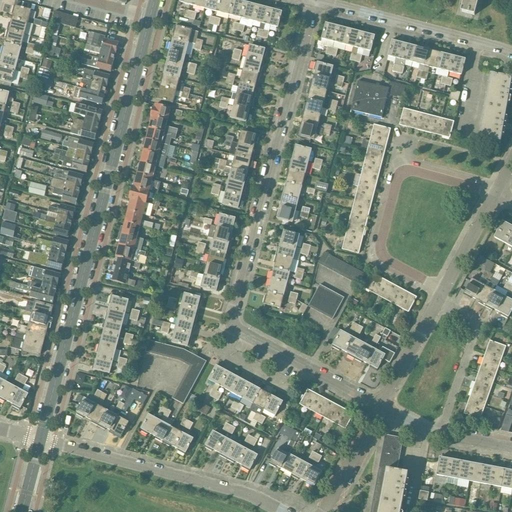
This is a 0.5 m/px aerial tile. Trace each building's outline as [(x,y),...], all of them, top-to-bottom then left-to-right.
[(207,0),(194,0),(193,6),(205,9),(207,0)] [(207,0),(205,9),(217,12),(220,0),(207,0)] [(220,0),(217,12),(229,16),(233,0),(220,0)] [(241,2),(242,2),(242,0),(241,0),(233,0),(229,16),(241,19),(246,3),(241,2)] [(464,0),(461,13),(475,16),(479,0),(464,0)] [(14,15),(12,19),(28,23),(31,11),(34,11),(36,6),(21,2),(19,8),(13,6),(11,14),(14,15)] [(250,4),(246,3),(241,19),(254,22),(258,4),(251,2),(250,4)] [(270,10),(265,8),(266,6),(258,4),(254,22),(261,24),(257,37),(262,38),(270,10)] [(43,18),(49,19),(52,10),(46,8),(43,18)] [(274,11),(270,10),(262,38),(267,39),(271,27),(278,28),(283,11),(275,9),(274,11)] [(76,29),(78,19),(55,12),(52,22),(76,29)] [(193,27),(194,20),(196,13),(192,12),(190,19),(188,26),(193,27)] [(34,25),(28,23),(12,19),(11,23),(9,23),(7,31),(25,36),(31,37),(32,30),(34,25)] [(35,20),(34,25),(41,27),(46,28),(47,23),(35,20)] [(334,26),(335,24),(327,22),(321,42),(318,41),(317,45),(327,48),(326,54),(331,55),(333,48),(334,42),(339,27),(334,26)] [(57,36),(60,25),(54,23),(51,35),(57,36)] [(174,34),(173,39),(189,43),(192,31),(174,26),(172,34),(174,34)] [(339,27),(334,42),(346,46),(351,28),(344,26),(343,28),(339,27)] [(363,33),(359,32),(359,30),(351,28),(346,46),(359,49),(363,33)] [(22,48),(25,36),(7,31),(5,38),(7,39),(6,43),(22,48)] [(87,46),(115,54),(116,54),(119,44),(105,40),(106,37),(90,33),(87,46)] [(363,33),(359,49),(371,52),(375,35),(368,33),(367,34),(363,33)] [(186,55),(189,43),(173,39),(171,43),(170,43),(168,51),(186,55)] [(400,43),(401,41),(393,39),(388,56),(396,58),(392,71),(398,73),(400,65),(401,60),(405,44),(400,43)] [(3,47),(1,55),(19,60),(22,48),(6,43),(5,48),(3,47)] [(413,63),(417,46),(410,44),(410,45),(405,44),(401,60),(413,63)] [(48,54),(54,56),(54,54),(60,55),(61,49),(50,46),(48,54)] [(113,63),(115,54),(87,46),(85,51),(90,52),(99,55),(98,59),(113,63)] [(246,58),(262,62),(263,58),(265,58),(267,50),(250,46),(246,58)] [(429,51),(425,49),(425,48),(417,46),(413,63),(425,66),(429,51)] [(235,48),(233,54),(240,56),(242,50),(235,48)] [(433,52),(429,51),(425,66),(437,69),(442,52),(434,50),(433,52)] [(168,59),(166,63),(182,68),(186,55),(168,51),(166,59),(168,59)] [(437,69),(449,72),(454,57),(449,56),(449,54),(442,52),(437,69)] [(0,68),(15,72),(19,60),(1,55),(0,58),(0,62),(1,63),(0,64),(0,68)] [(458,58),(454,57),(449,72),(461,76),(462,76),(466,58),(458,56),(458,58)] [(85,67),(110,73),(113,63),(98,59),(93,58),(92,62),(83,60),(81,65),(85,67)] [(261,67),(262,62),(246,58),(243,70),(261,75),(263,67),(261,67)] [(179,80),(182,68),(166,63),(165,68),(164,67),(162,75),(179,80)] [(313,71),(315,71),(315,72),(314,76),(330,80),(333,68),(315,63),(313,71)] [(15,72),(0,68),(0,84),(11,87),(12,84),(15,72)] [(82,79),(107,86),(109,77),(84,70),(82,79)] [(256,87),(257,82),(259,83),(261,75),(243,70),(240,82),(256,87)] [(507,110),(510,92),(511,79),(511,77),(490,74),(484,106),(507,110)] [(179,80),(162,75),(160,83),(161,83),(160,88),(176,92),(179,80)] [(327,92),(330,80),(314,76),(313,80),(311,80),(309,87),(327,92)] [(50,91),(53,81),(42,78),(39,88),(50,91)] [(82,90),(90,92),(105,96),(107,86),(82,79),(81,84),(83,85),(82,90)] [(407,87),(391,83),(390,88),(359,80),(351,110),(382,119),(388,96),(404,101),(407,87)] [(254,91),(256,87),(240,82),(237,95),(254,99),(256,91),(254,91)] [(308,100),(324,104),(327,92),(309,87),(307,95),(309,96),(308,100)] [(183,93),(176,92),(160,88),(159,92),(157,92),(155,99),(173,104),(175,97),(188,100),(190,95),(183,93)] [(102,106),(105,96),(90,92),(82,90),(79,90),(78,94),(73,93),(71,98),(102,106)] [(0,104),(6,106),(9,94),(0,91),(0,104)] [(453,100),(458,101),(460,93),(457,92),(452,91),(450,96),(449,99),(453,100)] [(37,93),(34,103),(45,107),(48,96),(37,93)] [(249,111),(250,106),(252,107),(254,99),(237,95),(234,107),(249,111)] [(303,112),(320,116),(324,104),(308,100),(306,105),(305,104),(303,112)] [(400,126),(412,129),(417,112),(404,109),(406,104),(401,102),(400,109),(403,110),(400,126)] [(85,117),(100,121),(103,111),(88,108),(76,105),(74,114),(85,117)] [(168,121),(171,109),(155,105),(154,109),(152,108),(150,116),(168,121)] [(484,106),(478,138),(501,142),(507,110),(484,106)] [(248,115),(249,111),(234,107),(230,119),(248,124),(250,116),(248,115)] [(320,116),(303,112),(300,120),(302,120),(301,124),(317,128),(320,116)] [(425,132),(429,116),(417,112),(412,129),(425,132)] [(450,139),(454,122),(455,117),(443,114),(441,119),(437,136),(450,139)] [(152,117),(150,116),(149,123),(150,123),(149,128),(165,132),(177,135),(178,130),(166,127),(168,121),(152,117)] [(437,136),(441,119),(429,116),(425,132),(437,136)] [(98,130),(100,121),(85,117),(84,121),(74,119),(73,124),(98,130)] [(73,124),(70,134),(95,140),(98,130),(73,124)] [(317,128),(301,124),(300,128),(298,128),(296,136),(314,141),(316,134),(321,135),(323,130),(317,128)] [(362,136),(371,138),(387,142),(391,129),(369,124),(368,129),(364,128),(362,136)] [(165,132),(149,128),(146,140),(162,144),(170,146),(171,139),(175,140),(177,135),(165,132)] [(41,140),(50,142),(51,140),(60,143),(62,135),(43,131),(41,140)] [(238,145),(254,149),(255,144),(257,145),(259,137),(241,132),(238,145)] [(77,150),(92,154),(94,144),(80,140),(69,137),(68,142),(64,141),(63,147),(69,148),(77,150)] [(343,143),(351,146),(352,139),(345,137),(343,143)] [(32,141),(23,138),(21,145),(30,147),(32,141)] [(361,149),(368,150),(384,154),(387,142),(371,138),(370,142),(363,141),(361,149)] [(146,140),(143,152),(158,156),(164,157),(165,157),(167,157),(170,146),(162,144),(146,140)] [(253,153),(254,149),(238,145),(235,157),(253,161),(255,154),(253,153)] [(292,158),(309,162),(312,150),(294,146),(292,154),(293,154),(292,158)] [(54,154),(64,157),(89,163),(92,154),(77,150),(69,148),(68,152),(56,149),(54,154)] [(32,161),(33,159),(34,153),(22,150),(20,157),(32,161)] [(381,167),(384,154),(368,150),(368,151),(363,150),(360,161),(365,162),(365,163),(381,167)] [(155,167),(158,156),(143,152),(140,163),(155,167)] [(87,173),(89,163),(64,157),(54,154),(53,159),(63,162),(62,167),(72,169),(87,173)] [(233,163),(227,162),(220,160),(219,165),(226,167),(232,169),(248,173),(249,169),(251,169),(253,161),(235,157),(233,163)] [(305,175),(309,162),(292,158),(291,163),(289,163),(288,170),(305,175)] [(137,175),(136,177),(152,181),(152,179),(155,167),(140,163),(137,175)] [(378,179),(381,167),(365,163),(361,175),(378,179)] [(247,177),(248,173),(232,169),(229,181),(247,186),(249,178),(247,177)] [(17,170),(15,179),(21,180),(23,172),(17,170)] [(286,183),(302,187),(305,175),(288,170),(285,178),(287,179),(286,183)] [(81,186),(84,176),(64,171),(62,175),(54,173),(53,179),(56,180),(67,182),(81,186)] [(358,187),(375,191),(378,179),(361,175),(361,176),(354,175),(351,185),(358,187)] [(152,181),(136,177),(135,183),(134,182),(132,188),(133,188),(149,193),(158,195),(160,183),(158,183),(152,181)] [(54,189),(79,196),(81,186),(67,182),(56,180),(53,179),(50,189),(54,189)] [(241,197),(243,193),(245,193),(247,186),(229,181),(225,193),(241,197)] [(45,197),(48,186),(32,182),(29,192),(45,197)] [(299,199),(302,187),(286,183),(285,187),(283,187),(281,195),(299,199)] [(315,190),(325,192),(327,193),(328,186),(326,185),(317,183),(315,190)] [(372,204),(375,191),(358,187),(355,200),(372,204)] [(146,204),(149,193),(132,188),(129,200),(130,200),(146,204)] [(79,196),(54,189),(53,194),(63,197),(62,201),(77,205),(79,196)] [(240,201),(241,197),(225,193),(222,205),(240,210),(242,202),(240,201)] [(280,207),(296,211),(299,199),(281,195),(279,202),(281,203),(280,207)] [(143,216),(146,204),(130,200),(127,212),(143,216)] [(352,212),(368,216),(372,204),(355,200),(352,212)] [(14,210),(16,203),(7,201),(5,208),(14,210)] [(58,215),(73,219),(75,208),(61,205),(60,209),(49,207),(48,212),(58,215)] [(292,224),(296,211),(280,207),(279,211),(277,211),(275,219),(292,224)] [(2,219),(10,221),(12,213),(4,211),(2,219)] [(127,212),(124,224),(140,228),(146,229),(152,231),(159,232),(161,227),(142,222),(143,216),(127,212)] [(365,229),(368,216),(352,212),(348,224),(365,229)] [(70,228),(73,219),(58,215),(57,219),(47,216),(47,217),(41,215),(40,220),(45,222),(70,228)] [(217,227),(232,231),(233,227),(235,228),(238,220),(220,215),(217,227)] [(68,238),(70,228),(45,222),(44,227),(54,229),(53,234),(68,238)] [(495,238),(505,243),(511,230),(511,226),(503,222),(495,238)] [(0,231),(0,234),(14,237),(16,227),(2,223),(0,231)] [(140,228),(124,224),(121,235),(137,239),(140,228)] [(345,237),(362,241),(365,229),(348,224),(345,237)] [(231,236),(232,231),(217,227),(213,239),(231,244),(233,236),(231,236)] [(281,243),(297,248),(300,236),(282,231),(280,239),(282,240),(281,243)] [(121,235),(119,247),(134,251),(140,252),(141,248),(142,248),(144,241),(137,239),(121,235)] [(0,244),(6,246),(8,239),(0,237),(0,244)] [(359,254),(362,241),(345,237),(342,250),(359,254)] [(37,245),(66,252),(69,242),(54,238),(53,243),(39,239),(37,245)] [(226,255),(227,251),(229,252),(231,244),(213,239),(210,251),(226,255)] [(294,260),(297,248),(281,243),(280,248),(278,248),(276,255),(294,260)] [(304,244),(302,249),(310,251),(309,252),(317,254),(318,249),(311,247),(311,246),(304,244)] [(39,255),(64,261),(66,252),(37,245),(36,249),(29,247),(27,252),(30,253),(39,255)] [(119,247),(116,258),(131,262),(132,262),(138,264),(140,257),(139,257),(140,252),(134,251),(119,247)] [(165,256),(172,257),(173,250),(166,248),(165,256)] [(225,260),(226,255),(210,251),(207,263),(225,268),(227,260),(225,260)] [(318,264),(323,266),(329,255),(324,252),(318,264)] [(41,264),(40,265),(62,271),(64,261),(39,255),(30,253),(28,261),(36,264),(36,263),(41,264)] [(274,263),(275,264),(274,268),(290,272),(296,274),(297,268),(299,261),(294,260),(276,255),(274,263)] [(333,257),(329,255),(323,266),(327,269),(333,257)] [(337,259),(333,257),(327,269),(331,271),(337,259)] [(113,270),(129,274),(130,268),(139,270),(141,265),(132,262),(131,262),(116,258),(113,270)] [(182,270),(184,261),(176,259),(174,268),(182,270)] [(331,271),(336,273),(342,262),(337,259),(331,271)] [(470,299),(471,298),(475,300),(483,286),(490,274),(495,264),(490,261),(478,283),(472,279),(463,295),(470,299)] [(346,264),(342,262),(336,273),(340,276),(346,264)] [(220,280),(221,276),(223,276),(225,268),(207,263),(204,275),(220,280)] [(340,276),(344,278),(351,266),(346,264),(340,276)] [(355,269),(351,266),(344,278),(349,281),(355,269)] [(43,281),(58,285),(61,275),(35,268),(31,267),(29,277),(43,281)] [(287,284),(290,272),(274,268),(273,272),(271,272),(269,280),(287,284)] [(349,281),(353,283),(359,271),(355,269),(349,281)] [(127,280),(129,274),(113,270),(110,281),(146,291),(148,283),(136,280),(136,282),(127,280)] [(364,273),(359,271),(353,283),(357,285),(364,273)] [(363,288),(374,295),(383,279),(371,273),(363,288)] [(490,274),(483,286),(475,300),(479,302),(478,304),(485,308),(495,292),(498,286),(491,282),(494,276),(490,274)] [(219,284),(220,280),(204,275),(201,288),(219,293),(221,285),(219,284)] [(394,285),(383,279),(374,295),(386,301),(394,285)] [(287,284),(269,280),(267,287),(269,288),(268,292),(284,297),(287,284)] [(31,288),(56,294),(58,285),(43,281),(42,285),(32,282),(31,288)] [(23,286),(16,284),(13,283),(11,289),(31,294),(30,299),(53,304),(56,294),(26,287),(23,286)] [(492,312),(493,310),(497,312),(505,298),(508,292),(511,286),(507,283),(501,295),(495,292),(485,308),(492,312)] [(313,296),(318,298),(323,287),(319,285),(313,296)] [(397,307),(405,292),(394,285),(386,301),(397,307)] [(328,290),(323,287),(318,298),(323,301),(328,290)] [(323,301),(327,304),(333,293),(328,290),(323,301)] [(265,296),(263,304),(281,309),(284,297),(268,292),(267,297),(265,296)] [(417,298),(405,292),(397,307),(409,313),(417,298)] [(338,296),(333,293),(327,304),(332,307),(338,296)] [(182,306),(198,310),(199,306),(201,307),(203,298),(185,294),(182,306)] [(110,309),(126,314),(129,301),(111,296),(109,304),(111,305),(110,309)] [(312,309),(318,298),(313,296),(307,307),(312,309)] [(332,307),(338,309),(344,299),(338,296),(332,307)] [(323,301),(318,298),(312,309),(317,312),(323,301)] [(511,312),(511,301),(505,298),(497,312),(501,314),(500,316),(508,320),(511,312)] [(322,315),(327,304),(323,301),(317,312),(322,315)] [(28,302),(25,311),(49,318),(52,308),(28,302)] [(332,307),(327,304),(322,315),(327,318),(332,307)] [(197,315),(198,310),(182,306),(179,318),(196,323),(198,315),(197,315)] [(331,320),(338,309),(332,307),(327,318),(331,320)] [(123,326),(126,314),(110,309),(109,314),(107,313),(105,321),(123,326)] [(47,327),(49,318),(25,311),(21,310),(20,314),(23,315),(22,320),(31,323),(47,327)] [(170,329),(175,331),(191,335),(192,330),(194,331),(196,323),(179,318),(177,325),(153,319),(151,325),(162,327),(161,332),(168,334),(170,329)] [(104,329),(103,334),(120,338),(123,326),(105,321),(103,329),(104,329)] [(45,337),(47,327),(31,323),(30,328),(20,325),(20,327),(18,326),(17,329),(20,330),(45,337)] [(350,330),(355,333),(359,326),(354,324),(350,330)] [(355,333),(360,335),(363,329),(359,326),(355,333)] [(15,339),(26,342),(42,346),(45,337),(20,330),(17,329),(15,339)] [(382,335),(388,338),(391,332),(386,329),(385,329),(382,335)] [(190,339),(191,335),(175,331),(172,343),(190,348),(192,339),(190,339)] [(344,352),(352,338),(341,331),(332,347),(340,352),(340,350),(344,352)] [(116,350),(120,338),(103,334),(102,338),(100,337),(98,346),(116,350)] [(377,344),(381,338),(376,335),(373,342),(377,344)] [(363,344),(352,338),(344,352),(348,354),(347,356),(355,360),(363,344)] [(40,356),(42,346),(26,342),(15,339),(13,339),(10,348),(23,352),(40,356)] [(240,340),(233,351),(246,358),(252,348),(240,340)] [(151,354),(154,342),(149,341),(146,353),(151,354)] [(490,341),(486,354),(502,360),(506,347),(490,341)] [(157,356),(160,344),(154,342),(151,354),(157,356)] [(163,356),(166,345),(160,344),(157,356),(163,357),(163,356)] [(374,350),(363,344),(355,360),(362,364),(362,362),(366,364),(374,350)] [(172,347),(166,345),(163,356),(163,357),(169,358),(169,356),(172,347)] [(116,350),(98,346),(96,353),(98,353),(97,358),(113,362),(116,350)] [(175,356),(177,348),(172,347),(169,356),(169,358),(174,360),(175,356)] [(374,350),(366,364),(370,366),(369,368),(377,372),(383,360),(390,364),(395,354),(383,347),(380,353),(374,350)] [(184,350),(177,348),(175,356),(174,360),(180,361),(184,350)] [(8,357),(8,350),(0,349),(0,356),(6,357),(8,357)] [(180,361),(184,364),(188,356),(190,353),(184,350),(180,361)] [(184,364),(190,367),(195,356),(196,356),(190,353),(188,356),(184,364)] [(498,372),(502,360),(486,354),(481,366),(498,372)] [(195,370),(201,359),(196,356),(195,356),(190,367),(195,370)] [(94,361),(92,370),(110,375),(113,362),(97,358),(96,362),(94,361)] [(195,370),(201,373),(207,362),(201,359),(195,370)] [(220,387),(228,372),(224,370),(225,368),(218,364),(209,380),(220,387)] [(493,384),(498,372),(481,366),(477,378),(493,384)] [(187,371),(199,377),(201,373),(195,370),(190,367),(187,371)] [(196,382),(199,377),(187,371),(185,376),(196,382)] [(240,377),(233,373),(232,374),(228,372),(220,387),(231,393),(240,377)] [(21,383),(24,377),(19,374),(15,381),(21,383)] [(80,380),(84,381),(85,377),(77,375),(75,383),(79,384),(80,380)] [(194,386),(196,382),(185,376),(182,380),(194,386)] [(247,380),(240,377),(231,393),(242,399),(250,384),(246,382),(247,380)] [(477,378),(473,390),(489,396),(493,384),(477,378)] [(191,391),(194,386),(182,380),(180,385),(191,391)] [(0,399),(5,402),(6,401),(10,403),(18,389),(7,383),(0,394),(0,399)] [(254,386),(250,384),(242,399),(253,405),(262,389),(255,385),(254,386)] [(189,396),(191,391),(180,385),(177,389),(189,396)] [(29,395),(18,389),(10,403),(14,405),(13,407),(20,411),(29,395)] [(186,400),(189,396),(177,389),(175,394),(186,400)] [(253,405),(264,411),(272,397),(268,394),(269,393),(262,389),(253,405)] [(213,399),(217,392),(212,390),(209,397),(213,399)] [(311,412),(319,396),(308,390),(300,406),(311,412)] [(485,408),(489,396),(473,390),(468,402),(485,408)] [(217,392),(213,399),(218,402),(222,395),(217,392)] [(102,393),(98,400),(103,402),(107,396),(102,393)] [(175,394),(172,399),(184,405),(186,400),(175,394)] [(84,417),(88,419),(96,405),(85,399),(85,398),(79,395),(76,401),(82,404),(76,415),(83,419),(84,417)] [(323,418),(331,403),(319,396),(311,412),(323,418)] [(124,405),(121,412),(125,414),(129,408),(130,408),(134,400),(129,397),(124,405)] [(276,399),(272,397),(264,411),(275,417),(284,401),(277,397),(276,399)] [(235,411),(239,404),(234,402),(231,408),(235,411)] [(468,402),(464,415),(485,422),(490,410),(485,408),(468,402)] [(121,412),(124,405),(120,403),(116,409),(121,412)] [(199,403),(195,411),(206,416),(210,409),(199,403)] [(342,409),(331,403),(323,418),(334,424),(342,409)] [(239,404),(235,411),(240,413),(244,407),(239,404)] [(107,411),(96,405),(88,419),(92,421),(91,423),(98,427),(107,411)] [(342,409),(334,424),(346,430),(354,415),(342,409)] [(166,410),(163,417),(168,419),(171,412),(166,410)] [(105,431),(106,429),(110,431),(118,417),(107,411),(98,427),(105,431)] [(258,423),(261,416),(257,414),(253,420),(258,423)] [(152,436),(160,422),(149,416),(140,432),(148,436),(149,434),(152,436)] [(130,423),(118,417),(110,431),(114,433),(113,435),(121,439),(130,423)] [(185,429),(189,422),(184,419),(181,426),(185,429)] [(171,428),(160,422),(152,436),(157,438),(156,440),(162,444),(171,428)] [(189,422),(185,429),(190,431),(193,424),(189,422)] [(228,433),(231,426),(226,424),(223,430),(228,433)] [(231,426),(228,433),(232,435),(236,429),(231,426)] [(171,428),(162,444),(170,448),(171,446),(174,448),(182,434),(171,428)] [(214,432),(205,448),(212,452),(214,451),(217,453),(225,438),(214,432)] [(300,434),(296,432),(287,447),(292,450),(295,443),(300,434)] [(177,452),(185,456),(194,440),(182,434),(174,448),(178,450),(177,452)] [(295,443),(292,450),(296,452),(305,437),(304,437),(300,434),(295,443)] [(248,436),(245,442),(250,445),(254,438),(248,436)] [(398,471),(402,447),(404,439),(385,436),(370,511),(399,511),(405,486),(407,473),(398,471)] [(217,453),(221,455),(220,457),(227,460),(236,444),(225,438),(217,453)] [(247,450),(236,444),(227,460),(234,464),(235,463),(239,465),(247,450)] [(281,469),(289,454),(278,448),(269,465),(277,469),(278,467),(281,469)] [(258,456),(247,450),(239,465),(243,467),(242,468),(249,473),(258,456)] [(314,462),(318,455),(313,452),(309,459),(314,462)] [(300,461),(289,454),(281,469),(285,471),(284,473),(291,477),(300,461)] [(318,455),(314,462),(318,464),(322,457),(318,455)] [(436,476),(447,478),(451,460),(440,458),(436,476)] [(462,462),(451,460),(447,478),(458,480),(462,462)] [(298,481),(299,479),(303,481),(311,467),(300,461),(291,477),(298,481)] [(462,462),(458,480),(469,482),(473,464),(462,462)] [(483,466),(473,464),(469,482),(480,484),(483,466)] [(483,466),(480,484),(491,486),(495,468),(483,466)] [(323,473),(311,467),(303,481),(307,483),(306,485),(314,489),(323,473)] [(505,470),(495,468),(491,486),(502,488),(505,470)] [(511,490),(511,471),(505,470),(502,488),(511,490)] [(429,493),(420,492),(419,500),(427,502),(429,493)] [(444,495),(432,493),(430,499),(443,501),(444,495)]
